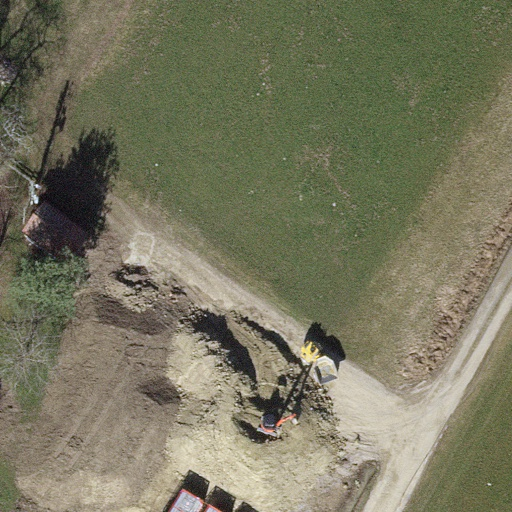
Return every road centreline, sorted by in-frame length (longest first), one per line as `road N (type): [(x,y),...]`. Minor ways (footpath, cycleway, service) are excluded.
road 1 (track): [(422,444),(50,171),(44,116),(110,0)]
road 2 (track): [(385,511),(511,294)]
